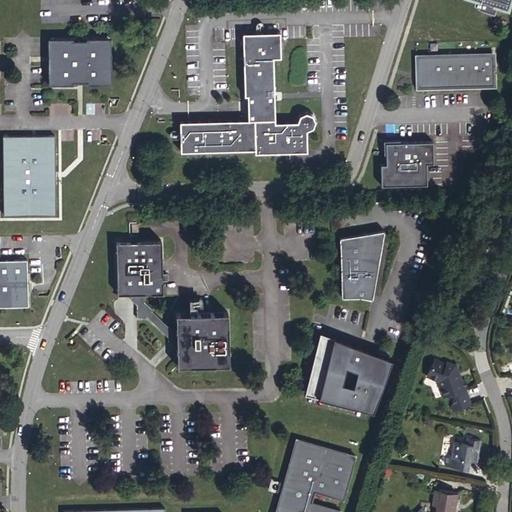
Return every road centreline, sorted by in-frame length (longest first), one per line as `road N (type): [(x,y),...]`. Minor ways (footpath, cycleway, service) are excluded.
road 1 (unclassified): [(404,0),(338,184),(137,191),(108,185)]
road 2 (unclassified): [(500,511),(503,428),(477,341),(511,232)]
road 3 (unclassified): [(180,0),(108,185)]
road 4 (unclassified): [(45,339),(21,426),(18,511)]
road 5 (unclassified): [(108,185),(45,339)]
